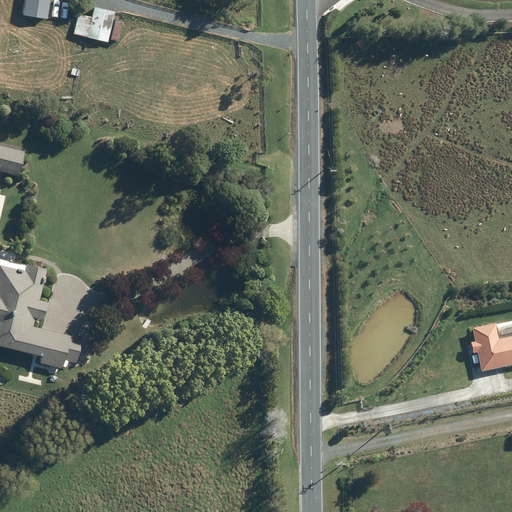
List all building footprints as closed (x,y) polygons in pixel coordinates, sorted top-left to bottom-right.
[(48,0),(23,0),(21,16),(46,20),(48,0)] [(92,16),(74,14),(73,34),(91,36),(92,16)] [(0,142),(0,168),(15,172),(21,147),(0,142)] [(0,345),(37,354),(35,361),(60,367),(62,356),(74,359),(79,337),(25,325),(28,312),(42,315),(45,300),(35,298),(43,265),(23,261),(20,272),(0,267),(0,345)] [(470,355),(477,354),(481,372),(511,365),(511,320),(470,328),(473,343),(468,344),(470,355)]
